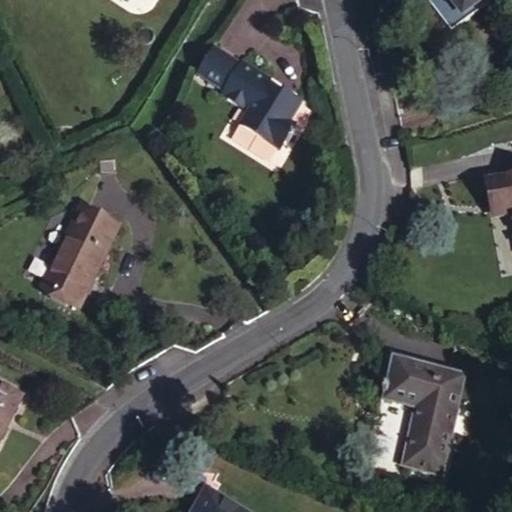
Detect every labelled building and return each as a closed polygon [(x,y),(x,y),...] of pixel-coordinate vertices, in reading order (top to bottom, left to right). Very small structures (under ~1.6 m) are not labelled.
[(452,0),(465,16),(486,0),(452,0)] [(232,57),(204,42),(189,71),(217,85),(214,90),(241,104),(234,117),(245,123),(245,124),(258,131),(258,130),(275,139),(280,129),(283,131),(290,120),(286,118),(289,112),(284,109),(294,90),(287,87),(287,86),(275,80),(273,84),(266,81),(257,76),(261,68),(233,54),(232,57)] [(507,248),(511,246),(511,166),(468,179),(476,205),(493,201),(507,248)] [(93,311),(119,228),(80,215),(52,298),(93,311)] [(411,469),(439,371),(369,351),(358,391),(390,400),(375,454),(394,459),(392,464),(411,469)] [(0,394),(0,465),(35,397),(7,381),(0,394)] [(232,511),(238,502),(202,483),(189,476),(170,511),(171,511),(232,511)]
